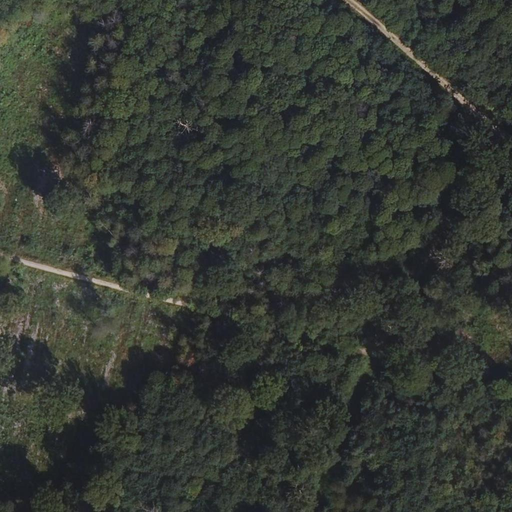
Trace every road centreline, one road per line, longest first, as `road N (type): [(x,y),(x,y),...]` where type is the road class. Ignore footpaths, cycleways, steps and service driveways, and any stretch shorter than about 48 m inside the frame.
road 1 (track): [(0,253),(372,353)]
road 2 (track): [(372,353),(476,168),(505,140)]
road 3 (track): [(511,143),(347,0)]
